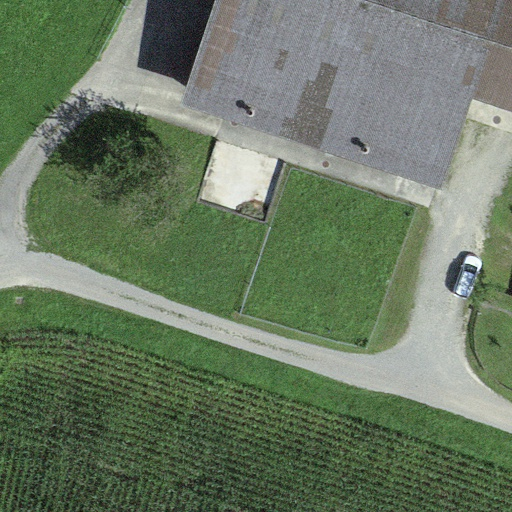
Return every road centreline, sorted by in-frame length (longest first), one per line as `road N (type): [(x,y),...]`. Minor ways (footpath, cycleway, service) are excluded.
road 1 (track): [(511,421),(45,270)]
road 2 (track): [(45,270),(15,240),(13,201),(31,158),(168,20)]
road 3 (track): [(489,134),(417,386)]
